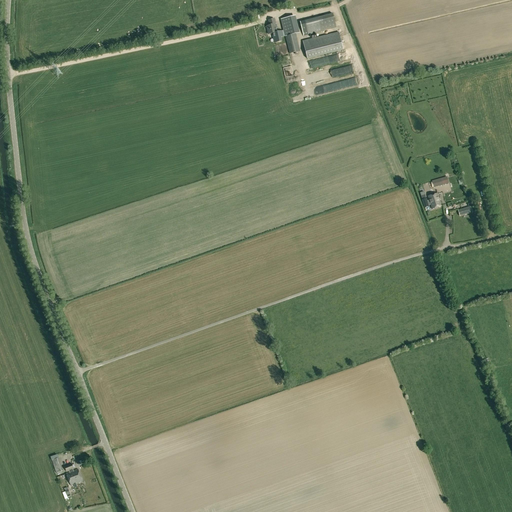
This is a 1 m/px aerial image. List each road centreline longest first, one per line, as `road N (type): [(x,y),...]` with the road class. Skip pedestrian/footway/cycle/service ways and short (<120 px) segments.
road 1 (unclassified): [(77,372),(395,261),(511,233)]
road 2 (tertiary): [(77,372),(22,214),(8,0)]
road 3 (unknown): [(8,72),(249,24)]
road 4 (tertiary): [(132,511),(77,372)]
